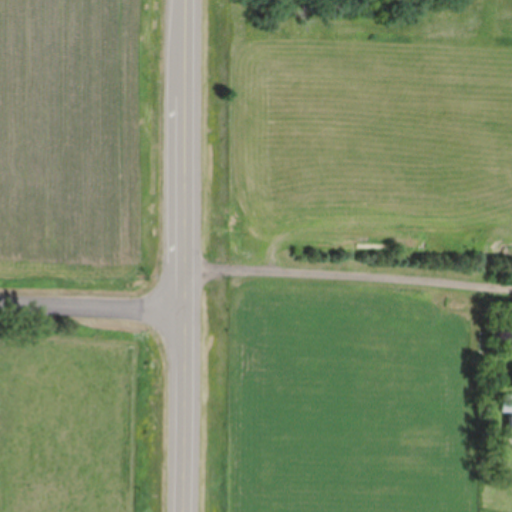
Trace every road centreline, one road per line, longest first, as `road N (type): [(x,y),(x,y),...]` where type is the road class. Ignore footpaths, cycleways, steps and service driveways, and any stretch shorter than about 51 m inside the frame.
road 1 (residential): [(182,0),(183,511)]
road 2 (residential): [(0,305),(183,311)]
